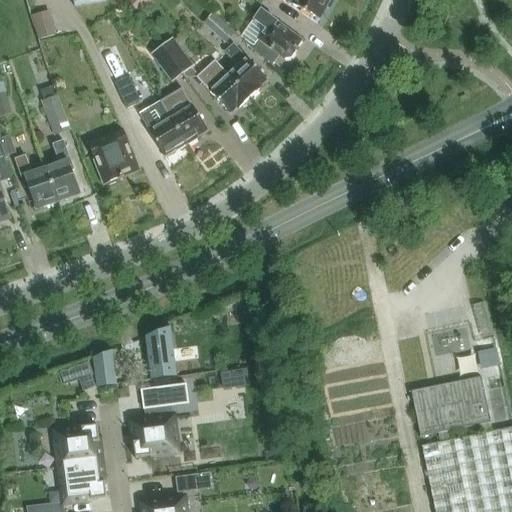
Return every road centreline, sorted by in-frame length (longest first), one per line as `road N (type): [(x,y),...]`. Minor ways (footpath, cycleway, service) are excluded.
road 1 (residential): [(0,303),(196,227),(248,193),(343,99),(398,0)]
road 2 (tertiary): [(0,345),(186,274),(452,144)]
